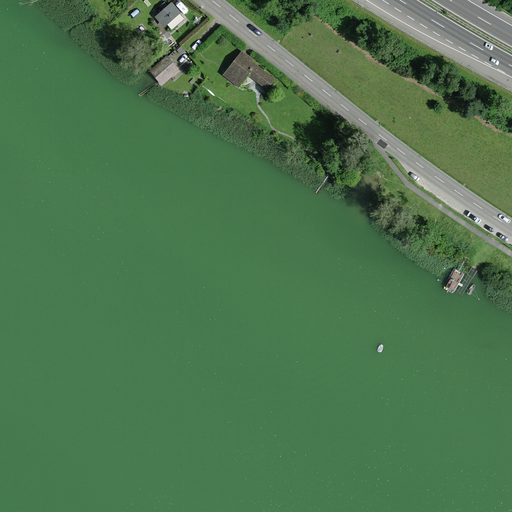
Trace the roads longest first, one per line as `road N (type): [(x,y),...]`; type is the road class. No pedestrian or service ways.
road 1 (secondary): [(511,227),(368,126),(211,0)]
road 2 (motorway): [(397,0),(511,69)]
